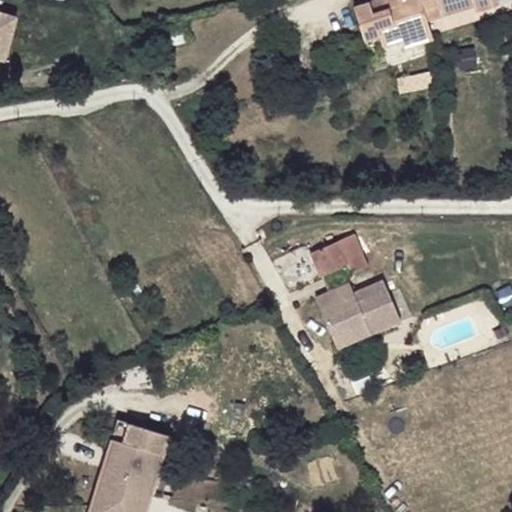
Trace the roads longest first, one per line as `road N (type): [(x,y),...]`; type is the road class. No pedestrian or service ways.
road 1 (residential): [(511,209),(224,210),(162,101),(121,91),(0,112)]
road 2 (unknown): [(162,101),(209,85),(272,33),(350,15)]
